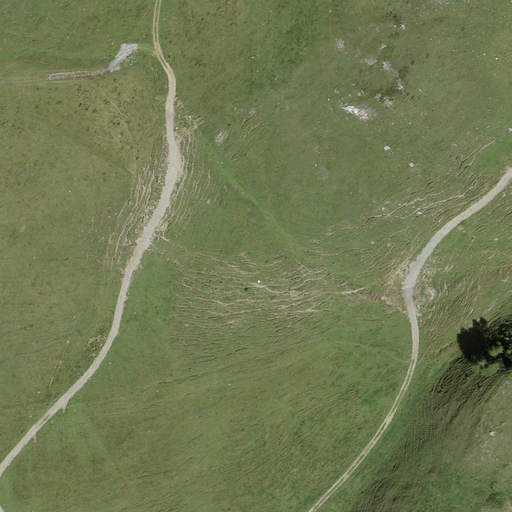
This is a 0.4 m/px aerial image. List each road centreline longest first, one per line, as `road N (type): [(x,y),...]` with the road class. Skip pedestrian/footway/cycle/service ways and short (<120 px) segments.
road 1 (track): [(0,472),(111,335),(159,190),(166,143),(171,82),(153,38),(157,0)]
road 2 (track): [(511,174),(424,250),(408,278),(417,350),(399,396),(367,450),(309,511)]
